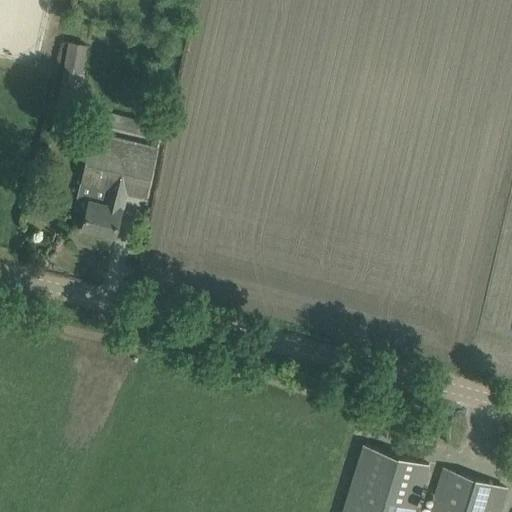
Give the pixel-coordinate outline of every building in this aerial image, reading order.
[(185,16),(179,7),(168,14),(174,23),(185,16)] [(56,104),(76,109),(78,97),(73,96),(77,72),(83,73),(88,44),(68,40),(56,104)] [(105,125),(159,137),(163,120),(138,114),(137,119),(108,112),(105,125)] [(91,195),(88,205),(83,225),(116,233),(126,191),(145,196),(158,146),(95,131),(83,180),(109,186),(106,199),(91,195)] [(364,443),(342,511),(413,511),(428,463),(364,443)] [(444,467),(429,511),(498,511),(506,487),(444,467)]
